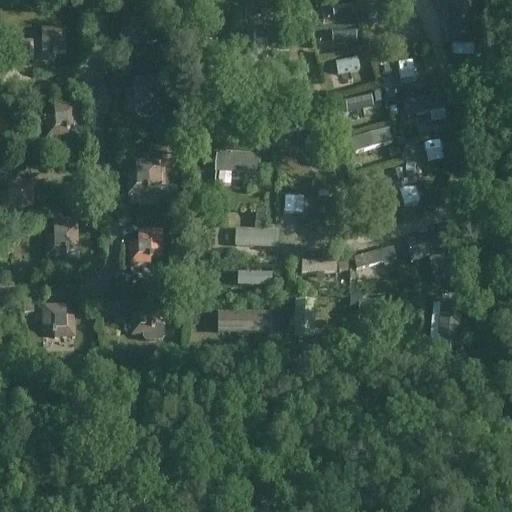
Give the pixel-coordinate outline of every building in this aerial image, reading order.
[(226,0),(194,0),(197,13),(228,9),(226,0)] [(446,0),(446,46),(477,46),(477,0),(446,0)] [(350,3),(338,6),(340,17),(352,15),(350,3)] [(121,23),(120,23),(121,46),(132,46),(132,44),(157,43),(156,9),(121,10),(121,23)] [(384,11),(368,15),(370,26),(386,24),(384,11)] [(248,26),(235,27),(237,61),(251,60),(248,26)] [(32,43),(16,43),(16,66),(32,65),(54,64),(54,54),(66,54),(66,30),(41,31),(41,42),(32,43)] [(355,30),(339,30),(339,43),(356,42),(355,30)] [(368,56),(362,57),(364,69),(370,68),(368,56)] [(357,58),(330,64),(332,75),(335,75),(337,85),(353,81),(350,71),(360,69),(357,58)] [(196,79),(195,104),(206,104),(206,97),(228,98),(228,79),(206,79),(206,69),(196,68),(196,79)] [(384,77),(385,87),(414,84),(413,73),(384,77)] [(133,91),(124,91),(125,113),(135,113),(135,116),(139,120),(152,120),(162,110),(162,102),(158,102),(157,79),(133,79),(133,91)] [(394,90),(385,90),(387,100),(395,99),(394,90)] [(380,91),(373,92),(375,104),(382,102),(380,91)] [(427,115),(440,113),(443,112),(440,96),(402,103),(405,118),(427,115)] [(53,118),(43,119),(45,140),(66,139),(66,130),(78,129),(77,104),(52,106),(53,118)] [(336,110),(337,122),(362,119),(361,107),(336,110)] [(396,107),(389,108),(391,118),(398,117),(396,107)] [(309,117),(273,126),(276,138),(312,130),(309,117)] [(352,156),(392,145),(389,131),(348,141),(352,156)] [(312,141),(303,143),(305,151),(314,149),(312,141)] [(414,144),(402,146),(404,154),(416,152),(414,144)] [(398,148),(388,150),(390,160),(400,158),(398,148)] [(173,153),(161,153),(162,164),(173,164),(173,153)] [(215,153),(212,174),(257,177),(258,156),(215,153)] [(136,177),(125,177),(126,198),(146,198),(146,188),(159,189),(159,164),(134,164),(136,177)] [(6,196),(0,195),(0,217),(19,217),(19,207),(32,207),(30,183),(6,183),(6,196)] [(41,211),(30,211),(30,221),(41,220),(41,211)] [(255,231),(264,232),(265,223),(256,223),(255,223),(255,231)] [(169,225),(168,236),(179,236),(180,225),(169,225)] [(52,238),(43,239),(43,260),(65,260),(65,251),(76,251),(76,226),(51,227),(52,238)] [(228,232),(227,247),(234,247),(234,248),(277,250),(278,232),(264,232),(255,231),(235,230),(235,232),(228,232)] [(429,260),(460,254),(455,231),(404,242),(408,263),(429,260)] [(136,246),(127,246),(128,267),(148,267),(148,257),(161,257),(161,233),(135,234),(136,246)] [(467,254),(429,262),(433,279),(456,274),(457,279),(471,276),(467,254)] [(371,263),(373,274),(388,273),(387,261),(371,263)] [(301,274),(336,274),(336,262),(301,262),(301,274)] [(339,263),(339,274),(348,274),(348,263),(339,263)] [(271,288),(271,275),(237,275),(237,288),(271,288)] [(285,319),(285,330),(291,330),(291,340),(312,341),(313,308),(328,308),(328,300),(313,300),(313,303),(293,302),(292,320),(285,319)] [(33,302),(23,302),(23,315),(33,315),(33,302)] [(138,316),(129,316),(129,339),(142,338),(142,340),(145,343),(161,343),(164,339),(164,327),(162,327),(162,303),(138,304),(138,316)] [(359,305),(357,339),(393,340),(394,306),(359,305)] [(438,306),(434,339),(456,342),(459,309),(438,306)] [(39,308),(39,332),(52,332),(52,341),(74,341),(74,319),(64,320),(64,307),(39,308)] [(217,314),(217,336),(269,337),(270,314),(217,314)]
